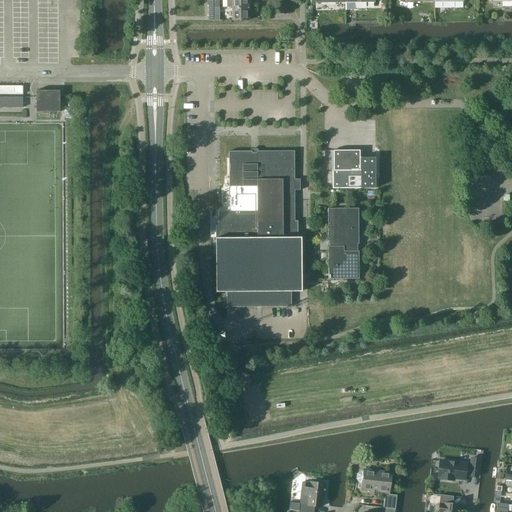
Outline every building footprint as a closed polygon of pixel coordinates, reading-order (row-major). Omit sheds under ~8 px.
[(344,0),(345,3),(345,10),(354,10),(354,3),(375,2),(374,0),(344,0)] [(232,20),(248,20),(248,9),(250,9),(250,7),(248,7),(232,7),(232,20)] [(23,86),(0,86),(0,94),(23,94),(23,86)] [(59,113),(59,92),(38,92),(38,113),(59,113)] [(0,107),(23,107),(23,103),(23,97),(0,96),(0,107)] [(221,222),(215,222),(216,292),(227,292),(227,307),(257,307),(257,305),(262,305),(262,307),(291,307),(291,291),(302,291),(301,238),(298,238),(298,221),(295,221),(295,188),(300,188),(300,190),(300,179),(294,179),(294,151),(257,151),(257,153),(252,153),(252,151),(229,151),(229,213),(226,213),(221,218),(221,222)] [(361,151),(333,151),(333,189),(376,188),(376,158),(361,158),(361,151)] [(328,209),(328,238),(328,239),(330,239),(330,246),(328,246),(328,279),(359,279),(358,251),(357,251),(357,244),(358,244),(359,208),(328,209)] [(477,477),(479,459),(471,458),(470,464),(466,464),(466,463),(440,460),(438,476),(439,476),(439,478),(448,480),(448,477),(464,479),(464,475),(469,475),(469,476),(477,477)] [(357,473),(356,479),(360,483),(362,484),(362,489),(372,490),(371,492),(376,492),(376,491),(385,492),(383,508),(395,509),(396,495),(387,494),(388,490),(389,490),(391,474),(378,473),(378,472),(364,470),(361,470),(357,473)] [(299,511),(307,511),(313,511),(314,506),(322,507),(324,484),(310,482),(310,483),(306,483),(305,492),(309,492),(308,501),(300,500),(299,511)] [(457,511),(458,505),(453,504),(454,496),(441,495),(440,504),(438,511),(457,511)] [(506,511),(507,504),(498,503),(496,511),(506,511)]
